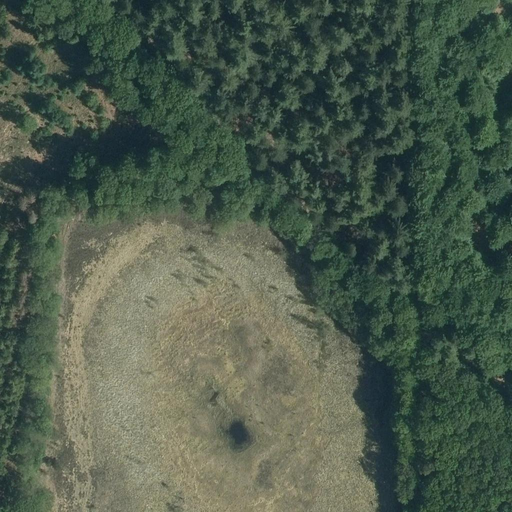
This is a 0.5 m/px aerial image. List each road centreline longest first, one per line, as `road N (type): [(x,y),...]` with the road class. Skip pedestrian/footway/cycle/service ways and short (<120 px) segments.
road 1 (track): [(391,284),(282,190),(113,0)]
road 2 (unclassified): [(415,298),(414,0)]
road 3 (track): [(424,511),(415,298)]
road 4 (track): [(511,310),(433,303),(391,284)]
